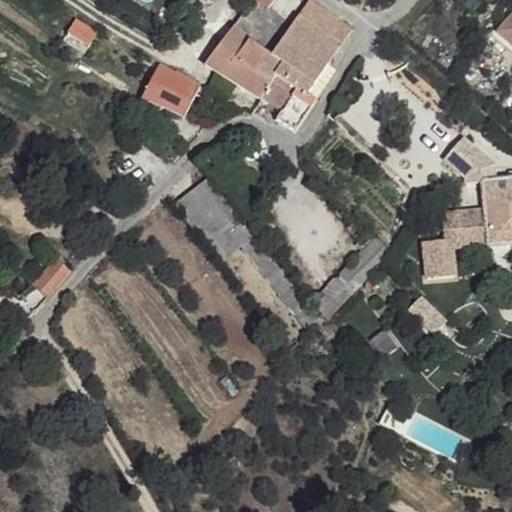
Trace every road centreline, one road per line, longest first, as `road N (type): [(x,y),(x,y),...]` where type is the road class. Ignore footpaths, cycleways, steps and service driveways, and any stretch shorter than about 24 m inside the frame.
road 1 (residential): [(368,28),(283,149),(229,137),(195,144),(168,164),(41,330),(0,369)]
road 2 (track): [(41,330),(157,511)]
